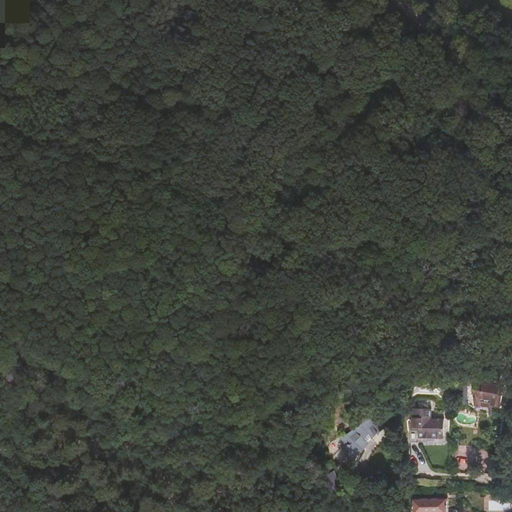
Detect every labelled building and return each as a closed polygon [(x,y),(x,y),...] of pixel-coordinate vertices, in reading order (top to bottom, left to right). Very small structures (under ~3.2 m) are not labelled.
[(440,0),(458,21),(477,6),(472,0),(440,0)] [(498,384),(509,384),(510,373),(497,376),(498,384)] [(497,389),(497,385),(489,385),(489,387),(481,386),(481,390),(478,390),(478,389),(473,389),(473,400),(476,401),(475,410),(492,410),(496,410),(496,405),(499,405),(502,405),(502,389),(497,389)] [(464,389),(454,395),(456,410),(467,413),(464,389)] [(431,410),(412,410),(412,420),(409,420),(409,444),(419,444),(419,443),(419,439),(436,439),(444,439),(444,419),(431,419),(431,410)] [(385,419),(385,412),(380,412),(363,422),(357,428),(350,433),(340,438),(344,443),(343,447),(344,450),(348,452),(348,461),(356,457),(375,434),(377,435),(382,429),(390,428),(385,419)] [(458,414),(457,426),(477,427),(478,415),(458,414)] [(472,460),(473,446),(459,446),(458,459),(472,460)] [(320,477),(322,490),(331,489),(333,489),(332,475),(326,476),(320,477)] [(331,489),(322,490),(323,500),(332,499),(331,489)] [(447,511),(448,502),(413,502),(412,511),(447,511)]
